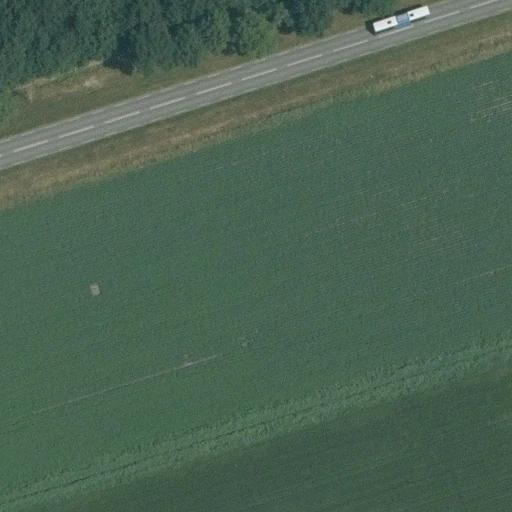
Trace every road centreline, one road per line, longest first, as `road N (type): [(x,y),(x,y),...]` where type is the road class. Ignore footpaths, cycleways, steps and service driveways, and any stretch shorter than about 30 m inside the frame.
road 1 (primary): [(0,157),(499,0)]
road 2 (track): [(0,56),(181,0)]
